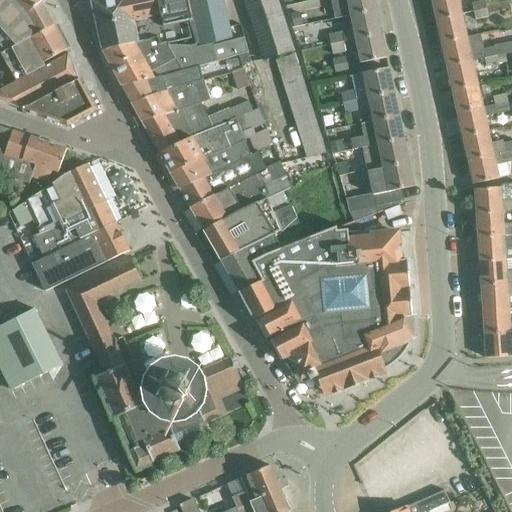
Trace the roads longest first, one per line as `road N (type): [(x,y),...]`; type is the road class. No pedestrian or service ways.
road 1 (secondary): [(334,459),(420,387),(441,352),(424,128),(397,0)]
road 2 (residential): [(300,441),(131,145)]
road 3 (residential): [(300,441),(269,445),(117,511)]
road 4 (residential): [(131,145),(65,0)]
road 5 (residential): [(0,112),(74,139),(131,145)]
